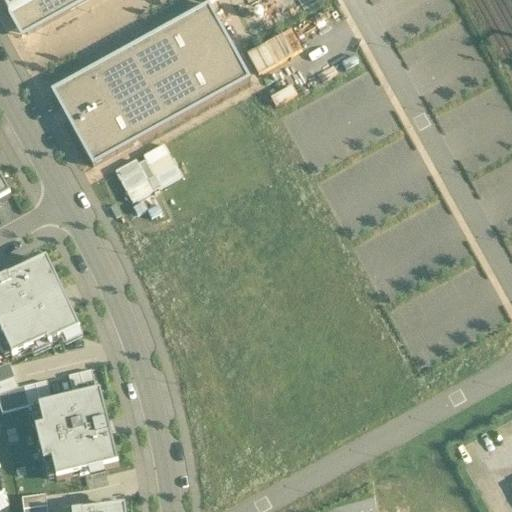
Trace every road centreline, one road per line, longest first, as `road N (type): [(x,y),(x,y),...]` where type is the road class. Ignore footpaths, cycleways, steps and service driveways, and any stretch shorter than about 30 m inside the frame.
road 1 (residential): [(175,511),(137,345),(69,212)]
road 2 (residential): [(69,212),(0,87)]
